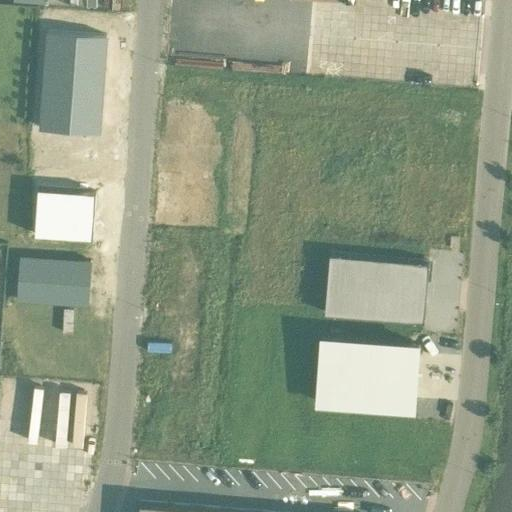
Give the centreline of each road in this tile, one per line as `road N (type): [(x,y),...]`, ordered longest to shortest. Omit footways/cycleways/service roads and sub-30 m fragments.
road 1 (unclassified): [(91,511),(115,441),(152,0)]
road 2 (unclassified): [(448,511),(471,408),(507,0)]
